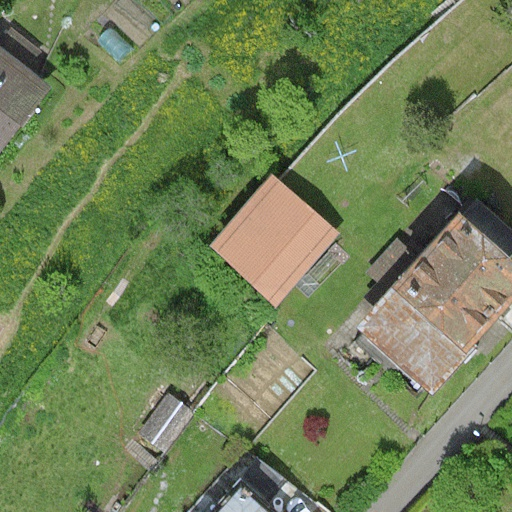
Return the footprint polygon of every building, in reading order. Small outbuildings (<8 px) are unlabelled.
[(0,144),(45,86),(0,51),(0,144)] [(334,235),(275,181),(215,246),(274,301),(334,235)] [(511,299),(511,266),(458,219),(362,327),(432,389),(511,299)] [(170,396),(143,430),(162,445),(189,411),(170,396)] [(262,511),(242,493),(224,511),(262,511)]
